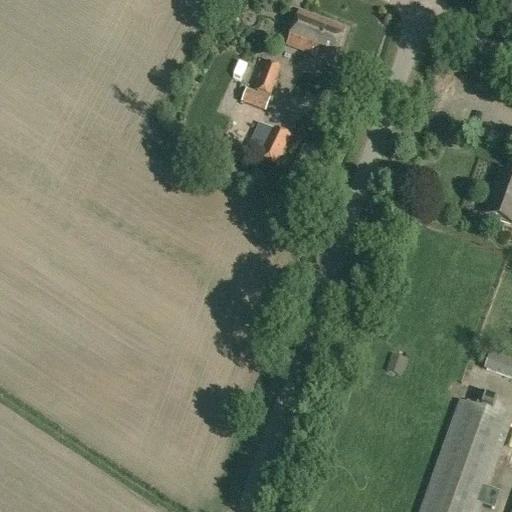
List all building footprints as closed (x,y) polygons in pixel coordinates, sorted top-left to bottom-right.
[(331,63),(345,30),(300,12),(287,46),(331,63)] [(264,68),(255,92),(258,93),(257,94),(271,99),(268,98),(269,97),(270,97),(281,68),(267,62),(264,68)] [(276,168),(291,137),(274,129),(259,160),(276,168)] [(511,224),(511,176),(500,172),(484,215),(511,224)] [(402,378),(409,360),(390,354),(384,372),(402,378)] [(478,511),(511,421),(461,403),(422,511),(478,511)]
